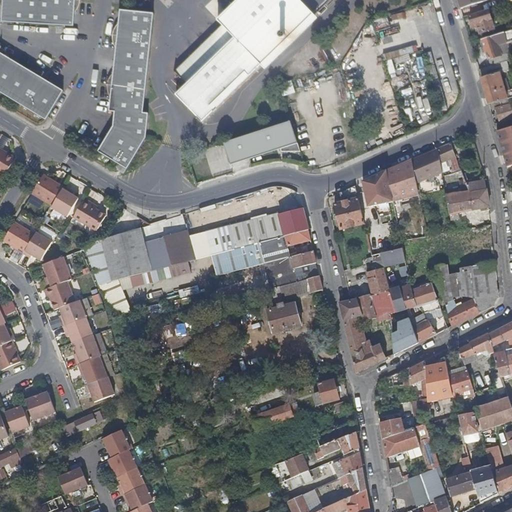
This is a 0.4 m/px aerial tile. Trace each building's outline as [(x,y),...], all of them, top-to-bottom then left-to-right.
[(0,0),(0,20),(71,26),(72,0),(0,0)] [(293,0),(243,0),(216,27),(221,32),(261,72),(313,20),(293,0)] [(293,0),(313,20),(333,0),(293,0)] [(480,0),(457,0),(461,10),(482,4),(480,0)] [(154,14),(120,10),(109,112),(115,112),(113,127),(99,153),(128,170),(145,138),(149,114),(143,113),(154,14)] [(494,30),(489,11),(470,17),(473,29),(478,28),(480,34),(494,30)] [(176,101),(203,129),(261,72),(221,32),(175,77),(187,91),(176,101)] [(509,32),(482,40),(488,60),(499,56),(498,51),(500,51),(500,48),(497,48),(496,46),(499,45),(511,41),(509,32)] [(394,51),(394,62),(407,61),(406,50),(394,51)] [(0,54),(0,94),(46,122),(63,93),(0,54)] [(506,61),(497,63),(499,72),(508,70),(506,61)] [(504,101),(511,98),(511,89),(505,92),(505,91),(506,91),(504,85),(503,85),(500,73),(481,79),(489,105),(504,101)] [(279,83),(282,95),(293,92),(291,80),(279,83)] [(506,105),(504,101),(489,105),(490,110),(496,108),(502,130),(510,128),(507,121),(511,119),(511,111),(510,104),(506,105)] [(223,141),(229,160),(274,146),(276,151),(300,150),(290,120),(223,141)] [(502,130),(497,132),(504,156),(511,153),(511,127),(510,128),(502,130)] [(456,158),(451,143),(438,149),(438,151),(440,163),(456,158)] [(0,149),(0,176),(3,178),(15,158),(0,149)] [(438,151),(412,160),(416,181),(417,182),(443,173),(440,163),(438,151)] [(416,181),(412,160),(386,171),(390,187),(416,181)] [(390,187),(386,171),(362,182),(368,209),(393,202),(390,187)] [(62,188),(42,176),(31,195),(51,207),(62,188)] [(480,212),(489,210),(488,208),(489,208),(485,179),(466,183),(468,193),(472,210),(480,209),(480,212)] [(355,186),(339,193),(342,203),(334,205),(341,230),(365,224),(355,186)] [(70,192),(63,188),(62,188),(51,207),(50,209),(64,217),(75,199),(68,195),(70,192)] [(458,213),(472,210),(468,193),(459,195),(459,194),(446,196),(450,220),(459,218),(458,213)] [(71,220),(70,222),(87,232),(98,213),(88,207),(90,205),(83,200),(71,220)] [(309,231),(304,210),(250,223),(215,239),(219,255),(285,237),(286,237),(308,231),(309,231)] [(452,232),(460,231),(460,229),(463,228),(461,218),(459,218),(450,220),(452,232)] [(3,239),(1,242),(22,255),(33,236),(13,224),(3,239)] [(101,241),(112,283),(151,272),(140,229),(101,241)] [(311,241),(308,231),(286,237),(286,240),(283,241),(285,248),(311,241)] [(33,236),(22,255),(29,259),(30,256),(39,262),(51,244),(35,234),(33,236)] [(189,236),(167,242),(173,267),(185,263),(195,261),(189,236)] [(285,237),(219,255),(213,256),(218,277),(274,262),(271,252),(280,249),(285,248),(283,241),(286,240),(286,237),(285,237)] [(173,267),(167,242),(165,242),(171,267),(173,267)] [(271,252),(274,262),(282,260),(280,249),(271,252)] [(316,263),(314,252),(291,258),(294,269),(295,269),(315,263),(316,263)] [(62,258),(42,266),(48,280),(44,281),(47,289),(66,282),(70,280),(62,258)] [(356,373),(386,358),(381,345),(373,348),(371,340),(361,343),(355,318),(362,316),(364,322),(390,315),(397,313),(390,291),(383,261),(374,263),(373,263),(376,273),(368,275),(373,295),(351,301),(340,304),(340,306),(356,373)] [(439,282),(452,326),(493,307),(499,297),(495,262),(448,272),(436,274),(437,276),(438,280),(439,282)] [(282,275),(284,286),(318,277),(315,263),(295,269),(296,272),(282,275)] [(284,286),(262,292),(265,303),(283,298),(284,301),(323,290),(320,277),(318,277),(284,286)] [(66,282),(47,289),(42,291),(44,298),(47,297),(52,311),(58,308),(74,303),(66,282)] [(423,313),(440,308),(441,308),(433,284),(421,288),(420,283),(411,286),(418,306),(423,313)] [(400,288),(407,310),(413,326),(418,343),(437,334),(427,320),(416,325),(410,309),(417,307),(422,318),(425,316),(423,313),(418,306),(411,286),(410,285),(400,288)] [(390,291),(397,313),(407,310),(400,288),(390,291)] [(59,320),(61,327),(85,318),(78,301),(74,303),(58,308),(61,319),(59,320)] [(302,326),(296,303),(284,307),(284,304),(279,305),(279,308),(267,311),(274,334),(302,326)] [(71,343),(91,336),(85,318),(61,327),(65,335),(68,334),(71,343)] [(391,319),(395,354),(418,343),(413,326),(399,332),(398,319),(391,319)] [(511,322),(489,334),(493,350),(501,345),(501,343),(510,339),(511,345),(511,322)] [(0,345),(10,341),(14,340),(10,333),(7,334),(2,325),(0,325),(0,345)] [(197,337),(198,335),(197,332),(196,330),(194,329),(192,328),(189,328),(187,329),(186,331),(185,333),(185,336),(186,338),(187,340),(189,341),(192,341),(194,340),(196,339),(197,337)] [(97,350),(103,349),(100,332),(93,334),(97,350)] [(459,349),(463,359),(474,355),(482,352),(483,354),(485,356),(494,352),(493,350),(489,334),(488,333),(470,343),(470,344),(459,349)] [(74,358),(76,365),(99,358),(91,336),(71,343),(77,357),(74,358)] [(0,370),(19,362),(13,349),(14,349),(10,341),(0,345),(0,370)] [(505,352),(495,355),(500,373),(502,378),(511,375),(506,358),(505,352)] [(474,355),(463,359),(464,364),(475,360),(474,355)] [(99,358),(76,365),(79,373),(82,372),(86,385),(105,378),(99,358)] [(426,378),(426,389),(440,388),(438,361),(425,367),(426,378)] [(409,368),(403,371),(404,385),(410,384),(410,385),(426,378),(425,367),(424,363),(410,369),(409,368)] [(455,370),(448,372),(454,396),(456,396),(456,393),(467,391),(468,397),(474,396),(474,393),(472,387),(467,372),(457,374),(455,370)] [(503,383),(502,378),(500,373),(493,375),(494,379),(496,378),(498,383),(494,385),(494,386),(503,383)] [(86,385),(84,386),(86,393),(89,392),(93,402),(113,395),(106,377),(105,378),(86,385)] [(316,406),(340,399),(334,380),(318,384),(320,391),(313,394),(316,406)] [(498,396),(507,393),(503,383),(494,386),(498,396)] [(47,392),(25,400),(32,420),(54,412),(47,392)] [(511,408),(511,405),(507,393),(498,396),(500,400),(479,407),(477,396),(474,396),(477,413),(482,431),(511,421),(511,408)] [(351,409),(349,400),(331,406),(334,414),(351,409)] [(254,417),(258,431),(294,418),(295,418),(301,416),(296,403),(290,405),(290,404),(254,417)] [(11,408),(4,411),(12,434),(30,428),(22,408),(12,411),(11,408)] [(463,436),(479,432),(475,413),(474,413),(473,409),(464,411),(465,414),(460,415),(460,416),(463,431),(461,431),(463,436)] [(100,413),(93,415),(97,424),(104,421),(100,413)] [(93,415),(63,428),(67,438),(97,424),(93,415)] [(0,439),(8,437),(0,416),(0,439)] [(383,439),(405,431),(402,419),(380,424),(383,439)] [(356,434),(354,423),(316,438),(320,449),(356,434)] [(439,511),(452,511),(440,478),(443,476),(426,424),(405,431),(383,439),(386,458),(401,453),(405,468),(389,473),(391,486),(416,477),(419,485),(412,488),(419,508),(424,507),(436,502),(439,511)] [(127,443),(122,432),(104,440),(110,454),(112,459),(129,451),(134,448),(131,442),(127,443)] [(500,494),(511,488),(511,466),(504,469),(497,446),(494,447),(490,432),(482,435),(482,437),(499,494),(500,494)] [(359,450),(356,434),(320,449),(314,451),(317,460),(342,450),(344,456),(359,450)] [(320,449),(316,438),(298,446),(302,456),(308,454),(310,453),(314,451),(320,449)] [(11,451),(6,453),(7,454),(0,457),(0,480),(0,481),(3,486),(9,483),(2,468),(10,464),(12,469),(22,464),(20,459),(21,459),(20,458),(32,453),(28,443),(11,451)] [(451,497),(477,489),(472,473),(473,473),(465,444),(463,445),(466,457),(465,457),(466,467),(464,470),(466,475),(447,481),(451,497)] [(363,468),(359,450),(344,456),(343,457),(345,460),(340,462),(346,475),(363,468)] [(119,478),(137,470),(129,451),(112,459),(108,461),(111,468),(113,467),(119,478)] [(302,456),(287,462),(293,478),(308,472),(302,456)] [(366,490),(363,468),(346,475),(346,476),(351,485),(347,487),(348,490),(352,488),(356,496),(366,490)] [(81,469),(59,478),(66,496),(88,486),(81,469)] [(120,489),(123,497),(145,486),(137,470),(119,478),(118,479),(122,488),(120,489)] [(285,482),(279,484),(288,503),(291,501),(288,491),(289,490),(285,482)] [(132,511),(133,511),(148,505),(153,503),(145,486),(123,497),(127,504),(129,503),(132,511)] [(370,511),(366,490),(356,496),(324,510),(324,511),(344,511),(350,509),(350,511),(370,511)] [(313,494),(312,492),(291,501),(288,503),(292,511),(308,511),(303,499),(313,494)] [(396,510),(403,509),(400,499),(394,500),(396,510)] [(439,511),(436,502),(424,507),(425,510),(424,510),(424,511),(439,511)]
